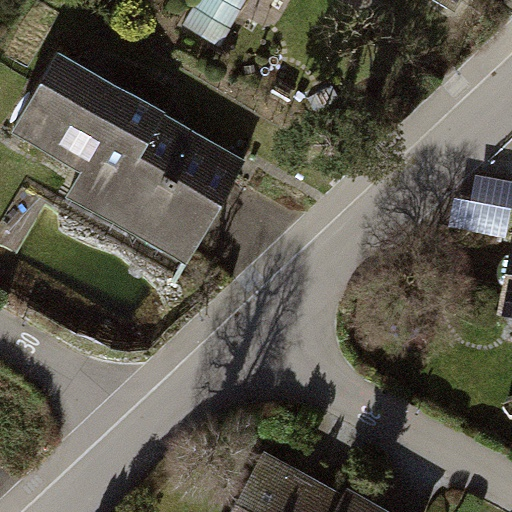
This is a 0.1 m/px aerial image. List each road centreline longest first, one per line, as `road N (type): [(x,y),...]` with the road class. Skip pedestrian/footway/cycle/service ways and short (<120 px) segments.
road 1 (residential): [(268,336),(511,102)]
road 2 (residential): [(268,336),(511,487)]
road 3 (residential): [(0,339),(160,431)]
road 4 (residential): [(160,431),(268,336)]
